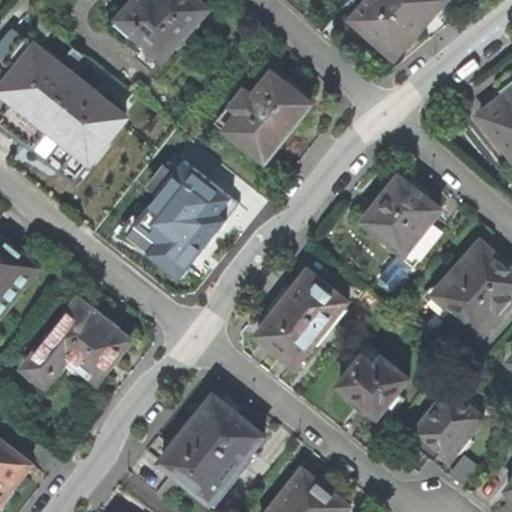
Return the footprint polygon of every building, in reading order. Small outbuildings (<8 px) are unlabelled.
[(198,23),(210,9),(207,5),(209,3),(207,0),(136,0),(112,28),(140,52),(135,58),(154,73),(176,49),(180,51),(188,44),(197,35),(202,26),(198,23)] [(396,55),(445,0),(370,0),(354,18),(374,36),(396,55)] [(107,141),(125,116),(69,72),(15,31),(0,47),(0,84),(18,99),(0,120),(0,121),(15,133),(36,149),(53,127),(84,151),(82,153),(95,162),(110,143),(107,141)] [(289,86),(273,73),(255,95),(245,89),(232,106),(242,114),(230,129),(266,158),(311,103),(289,86)] [(511,89),(496,101),(478,115),(507,151),(511,158),(511,89)] [(412,266),(441,231),(430,222),(439,209),(421,193),(399,176),(365,219),(404,250),(399,256),(412,266)] [(0,318),(42,267),(15,245),(0,233),(0,318)] [(481,335),(511,300),(511,270),(507,266),(481,241),(433,293),(481,335)] [(347,299),(309,269),(282,304),(258,334),(296,365),(347,299)] [(82,298),(27,366),(49,383),(61,368),(58,365),(68,353),(101,379),(132,338),(121,328),(122,326),(109,315),(97,305),(94,307),(82,298)] [(385,355),(363,338),(355,349),(362,355),(339,385),(343,387),(340,392),(346,403),(354,410),(360,414),(368,416),(377,415),(385,404),(389,406),(397,395),(395,393),(408,376),(384,356),(385,355)] [(450,460),(484,417),(449,389),(415,432),(434,447),(450,460)] [(251,449),(263,434),(214,395),(187,430),(163,461),(216,504),(256,453),(251,449)] [(21,476),(33,461),(0,435),(0,506),(1,507),(14,491),(11,488),(21,476)] [(341,511),(347,504),(322,484),(301,468),(266,511),(341,511)]
